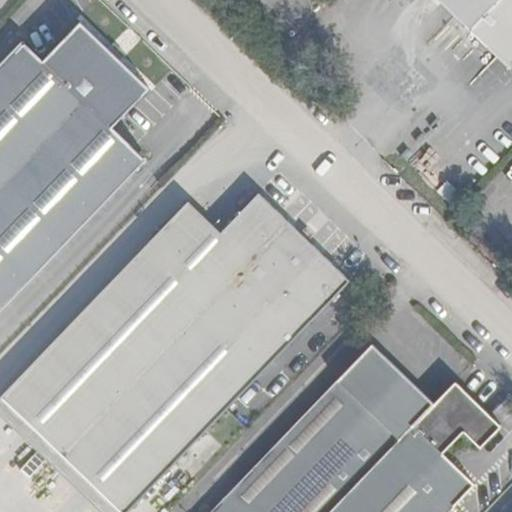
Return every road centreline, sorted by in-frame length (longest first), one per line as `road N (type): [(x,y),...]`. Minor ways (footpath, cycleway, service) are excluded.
road 1 (unclassified): [(154,0),(511,341)]
road 2 (unknown): [(264,104),(0,374)]
